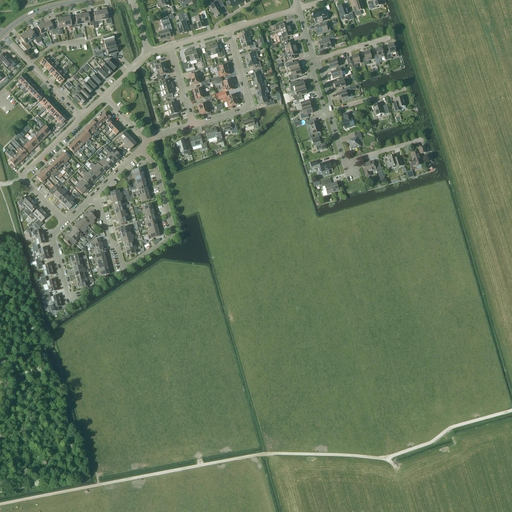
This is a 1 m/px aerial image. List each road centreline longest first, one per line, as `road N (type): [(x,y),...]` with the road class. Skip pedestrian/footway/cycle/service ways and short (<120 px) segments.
road 1 (track): [(511,410),(381,458),(265,453),(0,504)]
road 2 (residential): [(66,222),(23,179),(81,118)]
road 3 (residential): [(192,125),(247,106),(227,30)]
